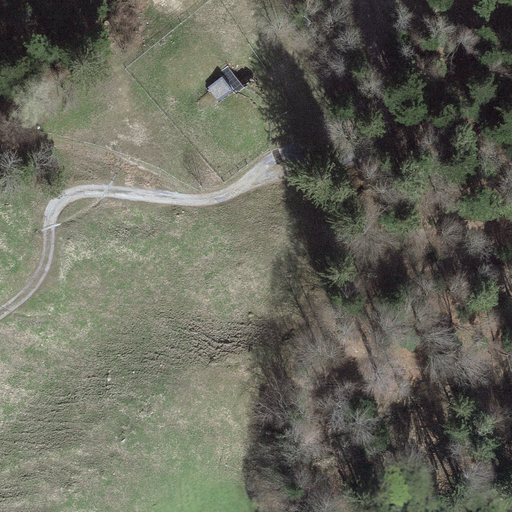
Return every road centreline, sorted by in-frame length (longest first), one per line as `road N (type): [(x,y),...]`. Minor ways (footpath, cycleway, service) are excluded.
road 1 (track): [(364,0),(382,99),(372,148),(219,197),(96,191),(61,198),(48,221),(41,273),(0,314)]
road 2 (track): [(192,199),(122,160),(46,138),(0,139)]
